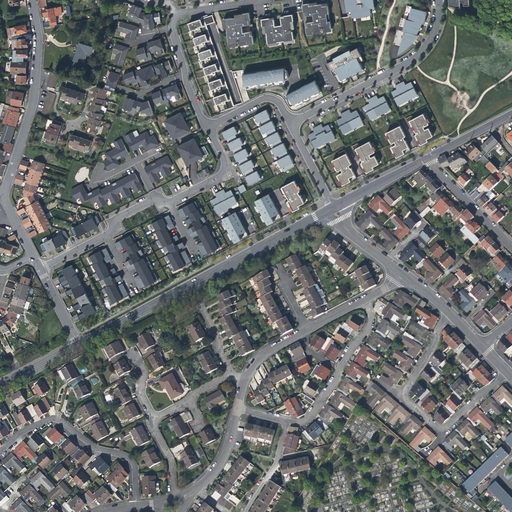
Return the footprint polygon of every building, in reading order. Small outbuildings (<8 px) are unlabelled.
[(38,0),(39,4),(40,8),(47,7),(45,0),(38,0)] [(345,0),(347,11),(352,10),(353,16),(371,13),(370,8),(375,7),(373,0),(345,0)] [(449,0),(449,2),(449,6),(456,7),(460,9),(460,6),(460,2),(463,2),(464,6),(470,6),(470,3),(469,1),(469,0),(449,0)] [(323,30),(331,29),(330,21),(328,21),(327,14),(329,14),(327,3),(317,4),(309,6),(309,3),(302,4),(303,12),(305,12),(306,16),(313,15),(314,22),(307,23),(308,27),(306,27),(307,35),(314,34),(313,32),(321,30),(323,30)] [(132,5),(128,17),(136,21),(141,22),(145,22),(144,15),(144,13),(140,12),(142,9),(132,5)] [(392,46),(400,48),(404,31),(405,32),(408,20),(411,20),(414,8),(417,9),(417,8),(414,7),(412,7),(407,5),(403,18),(401,18),(398,30),(397,29),(392,46)] [(46,23),(42,23),(43,27),(51,26),(57,25),(55,16),(60,15),(62,13),(61,7),(44,10),(44,15),(46,14),(46,16),(47,17),(45,17),(46,23)] [(421,26),(422,23),(424,24),(425,22),(425,21),(426,18),(426,14),(427,12),(417,9),(414,8),(411,20),(408,20),(405,32),(404,31),(400,48),(403,52),(404,51),(405,50),(406,49),(408,48),(410,46),(413,43),(414,42),(414,41),(416,39),(418,37),(419,35),(417,35),(418,32),(419,30),(420,28),(421,26)] [(160,21),(159,13),(144,15),(145,22),(145,24),(150,24),(150,29),(155,29),(154,22),(156,22),(160,21)] [(227,32),(229,45),(237,44),(240,43),(247,42),(247,45),(254,44),(253,35),(251,36),(250,32),(243,33),(242,26),(249,25),(249,21),(250,21),(249,13),(242,14),(243,16),(235,18),(232,18),(225,19),(226,29),(227,29),(227,32)] [(212,15),(189,23),(192,31),(198,49),(202,62),(207,77),(211,89),(216,103),(219,112),(234,107),(231,99),(226,84),(221,69),(216,54),(212,43),(208,30),(206,25),(215,22),(212,15)] [(267,36),(268,44),(278,42),(284,41),(294,40),(293,31),(292,32),(292,29),(291,22),(293,21),(292,15),(284,16),(285,18),(281,18),(282,25),(278,26),(275,26),(274,19),(270,20),(270,18),(262,19),(263,26),(265,26),(266,33),(267,33),(267,36)] [(13,37),(19,36),(20,36),(20,34),(23,34),(22,32),(26,32),(26,29),(25,26),(29,25),(29,22),(19,23),(20,26),(17,27),(10,28),(12,37),(13,37)] [(137,33),(139,27),(121,22),(118,31),(127,34),(125,38),(134,41),(137,33)] [(57,25),(51,26),(43,27),(43,28),(44,31),(44,34),(47,34),(49,36),(49,35),(52,33),(52,31),(58,30),(57,25)] [(13,46),(13,49),(17,48),(17,47),(28,47),(28,43),(28,41),(26,39),(32,38),(31,34),(13,37),(13,40),(9,40),(9,47),(13,46)] [(149,49),(150,54),(154,53),(154,51),(157,50),(159,55),(165,53),(160,39),(156,40),(147,43),(148,46),(149,49)] [(77,47),(73,61),(84,64),(87,54),(92,56),(93,52),(94,53),(95,49),(94,49),(95,48),(79,43),(79,44),(77,47)] [(127,51),(129,48),(115,44),(112,53),(116,54),(113,63),(123,66),(127,51)] [(152,59),(150,54),(149,49),(145,50),(144,47),(136,50),(139,60),(144,59),(145,61),(152,59)] [(28,53),(28,48),(23,48),(22,50),(15,50),(15,61),(30,62),(31,58),(27,58),(28,53)] [(360,53),(357,48),(346,54),(328,63),(330,69),(333,67),(336,73),(337,72),(341,80),(346,77),(347,79),(350,78),(349,76),(352,75),(355,73),(356,75),(359,73),(358,72),(363,69),(359,61),(361,60),(357,55),(360,53)] [(172,68),(169,60),(154,66),(157,74),(161,73),(163,78),(167,77),(165,70),(168,69),(172,68)] [(12,73),(18,75),(26,76),(26,69),(27,63),(18,63),(17,61),(15,61),(13,61),(12,70),(12,73)] [(151,65),(137,71),(141,81),(143,86),(147,85),(146,80),(152,77),(150,73),(154,72),(151,65)] [(285,68),(285,67),(243,74),(245,87),(251,86),(257,85),(265,84),(271,82),(280,81),(285,80),(287,79),(288,79),(288,78),(289,78),(289,77),(287,70),(286,70),(285,68)] [(141,81),(137,71),(137,70),(123,75),(126,84),(132,82),(136,80),(137,83),(141,81)] [(115,88),(120,74),(110,71),(105,88),(114,91),(115,88)] [(27,76),(26,76),(18,75),(17,83),(26,84),(27,80),(27,76)] [(294,105),(296,104),(304,100),(314,95),(321,92),(315,80),(286,94),(287,96),(288,97),(287,98),(289,104),(290,105),(291,105),(292,106),(292,105),(294,105)] [(398,104),(417,94),(411,82),(407,84),(408,86),(406,86),(404,81),(395,86),(397,89),(398,91),(396,92),(395,90),(392,92),(398,104)] [(164,92),(167,100),(171,98),(173,101),(182,98),(176,84),(170,87),(163,89),(164,92)] [(13,97),(23,99),(24,95),(24,93),(19,92),(19,89),(10,87),(10,90),(9,90),(8,95),(8,96),(13,97)] [(65,100),(71,102),(75,90),(72,89),(70,89),(65,87),(62,96),(66,97),(65,100)] [(105,90),(96,87),(94,92),(94,93),(93,94),(93,96),(95,97),(104,100),(106,95),(110,96),(111,92),(105,90)] [(77,91),(75,90),(71,102),(77,104),(78,101),(82,102),(85,93),(79,92),(78,91),(77,91)] [(167,100),(164,92),(161,93),(160,91),(152,94),(156,104),(160,102),(161,105),(168,102),(167,100)] [(371,119),(390,108),(384,96),(380,98),(381,100),(379,100),(376,95),(368,100),(369,102),(370,105),(369,106),(368,104),(364,106),(371,119)] [(22,102),(23,99),(13,97),(8,96),(7,102),(12,104),(21,106),(22,102)] [(107,101),(105,100),(104,100),(95,97),(94,99),(94,100),(93,103),(91,107),(101,110),(102,106),(105,107),(107,101)] [(145,102),(142,103),(138,102),(138,104),(134,103),(135,100),(126,98),(123,108),(128,109),(127,112),(134,114),(136,110),(146,113),(147,116),(153,114),(148,101),(145,102)] [(4,123),(6,124),(15,127),(19,117),(20,112),(19,112),(20,109),(6,104),(4,108),(3,108),(0,117),(5,119),(4,123)] [(100,113),(101,110),(91,107),(90,112),(89,113),(88,116),(90,117),(101,120),(103,114),(100,113)] [(255,116),(258,122),(270,116),(268,113),(266,110),(255,116)] [(343,133),(363,123),(356,110),(353,112),(353,114),(352,115),(349,110),(340,114),(342,118),(343,119),(341,120),(341,118),(337,120),(343,133)] [(188,127),(180,112),(165,120),(174,139),(190,131),(188,127)] [(429,124),(423,113),(413,119),(411,115),(405,118),(413,132),(415,131),(417,134),(412,136),(418,146),(424,143),(428,141),(427,139),(433,136),(429,128),(425,130),(424,127),(429,124)] [(103,121),(101,120),(90,117),(89,119),(89,121),(87,126),(91,128),(89,133),(96,135),(98,130),(96,129),(97,126),(101,127),(103,121)] [(48,126),(46,132),(58,135),(59,133),(60,131),(62,123),(53,120),(53,121),(48,119),(46,125),(48,126)] [(273,124),(272,121),(260,127),(264,133),(275,127),(273,124)] [(406,136),(398,122),(392,125),(394,129),(386,133),(392,143),(395,142),(396,144),(391,147),(397,157),(405,153),(411,150),(404,137),(406,136)] [(5,142),(3,146),(12,149),(13,144),(10,143),(13,135),(15,127),(6,124),(1,141),(5,142)] [(315,147),(335,137),(329,125),(325,127),(326,128),(325,128),(324,129),(321,124),(313,129),(315,133),(314,134),(313,133),(309,135),(315,147)] [(226,139),(235,134),(237,133),(234,126),(222,132),(225,138),(226,139)] [(57,138),(58,135),(46,132),(44,138),(47,138),(46,142),(55,145),(56,142),(57,140),(57,138)] [(125,136),(132,151),(136,149),(144,145),(146,150),(153,146),(158,144),(153,136),(149,137),(147,132),(135,139),(132,133),(125,136)] [(279,135),(278,132),(266,138),(270,144),(281,138),(279,135)] [(237,139),(235,134),(226,139),(229,143),(237,139)] [(73,148),(78,150),(82,138),(79,137),(78,137),(72,135),(69,144),(73,145),(73,148)] [(480,147),(484,152),(486,153),(487,154),(494,147),(497,150),(501,146),(498,144),(492,136),(489,139),(480,147)] [(232,150),(241,145),(243,144),(240,137),(237,139),(229,143),(228,143),(230,147),(232,150)] [(84,139),(82,138),(78,150),(84,152),(85,149),(89,150),(92,141),(87,140),(86,139),(85,139),(84,139)] [(125,155),(128,153),(121,139),(114,143),(117,149),(105,155),(108,160),(104,162),(108,171),(114,168),(119,165),(116,159),(125,155)] [(192,139),(178,146),(188,165),(202,157),(198,149),(192,139)] [(375,152),(370,141),(359,146),(357,143),(352,146),(359,160),(362,159),(363,161),(359,164),(364,174),(370,171),(374,169),(373,167),(379,164),(375,156),(371,157),(370,155),(375,152)] [(286,147),(283,143),(272,149),(276,156),(287,150),(286,147)] [(243,150),(241,145),(232,150),(235,154),(243,150)] [(468,151),(467,150),(463,153),(472,162),(481,153),(474,146),(468,151)] [(237,161),(238,161),(246,156),(249,155),(245,148),(243,150),(235,154),(234,154),(235,157),(237,161)] [(352,164),(344,150),(338,153),(340,156),(332,160),(338,171),(341,169),(343,172),(338,175),(343,185),(351,181),(357,178),(351,167),(351,168),(350,165),(352,164)] [(292,159),(289,154),(278,160),(282,168),(293,162),(292,159)] [(438,159),(440,165),(443,168),(450,165),(452,170),(456,168),(458,168),(460,167),(461,165),(467,162),(458,154),(447,159),(445,155),(443,156),(438,159)] [(484,155),(479,159),(484,164),(488,161),(484,155)] [(150,165),(144,168),(152,183),(159,179),(156,173),(160,171),(164,177),(170,173),(167,167),(171,165),(167,156),(161,160),(150,165)] [(249,161),(246,156),(238,161),(240,165),(249,161)] [(243,172),(244,172),(252,167),(254,166),(251,160),(249,161),(240,165),(241,168),(243,172)] [(32,164),(31,168),(43,171),(45,164),(33,161),(32,164)] [(506,162),(498,170),(500,173),(505,170),(511,178),(511,163),(509,166),(506,162)] [(488,173),(491,175),(497,170),(490,163),(484,168),(488,173)] [(464,186),(470,181),(466,177),(468,175),(471,172),(471,171),(475,167),(473,166),(458,180),(461,183),(464,186)] [(254,172),(252,167),(244,172),(246,176),(254,172)] [(41,178),(43,171),(31,168),(30,171),(29,174),(41,178)] [(257,171),(245,178),(246,180),(249,186),(261,179),(257,171)] [(421,189),(425,185),(432,179),(429,176),(426,173),(425,175),(422,171),(413,180),(421,189)] [(142,188),(135,173),(131,175),(120,180),(109,186),(100,190),(99,189),(96,190),(88,195),(84,187),(83,184),(71,190),(76,199),(80,197),(82,202),(90,198),(92,203),(97,201),(100,207),(107,204),(105,200),(110,197),(113,203),(120,200),(117,194),(121,192),(124,198),(131,194),(128,188),(132,186),(135,192),(142,188)] [(39,186),(41,178),(29,174),(28,178),(26,182),(39,186)] [(494,179),(491,175),(482,184),(486,188),(494,179)] [(436,183),(432,179),(425,185),(434,194),(438,190),(440,188),(436,183)] [(498,183),(494,179),(486,188),(489,191),(490,191),(498,183)] [(300,191),(295,180),(279,189),(284,199),(288,197),(289,200),(284,202),(290,213),(296,210),(300,208),(299,206),(305,202),(301,195),(300,195),(298,192),(300,191)] [(36,193),(39,186),(26,182),(25,185),(24,189),(34,192),(36,193)] [(467,193),(470,196),(480,186),(478,183),(467,193)] [(243,184),(238,188),(240,194),(247,191),(243,184)] [(431,196),(433,198),(435,200),(438,203),(444,197),(442,194),(440,193),(445,188),(443,186),(440,188),(438,190),(434,194),(431,196)] [(33,195),(34,192),(24,189),(23,193),(25,193),(24,196),(25,198),(29,205),(36,201),(33,195)] [(218,212),(237,202),(231,190),(229,191),(227,192),(228,193),(226,194),(224,189),(215,194),(218,199),(216,199),(215,198),(214,199),(211,200),(218,212)] [(385,195),(380,199),(387,206),(396,197),(389,190),(385,195)] [(274,205),(269,194),(255,201),(261,211),(262,211),(263,214),(262,215),(268,225),(274,221),(281,218),(276,207),(275,207),(274,205)] [(501,194),(487,208),(484,210),(487,214),(491,218),(497,212),(495,211),(496,209),(493,206),(503,196),(501,194)] [(390,209),(387,206),(380,199),(376,195),(372,200),(367,204),(374,210),(378,206),(385,214),(390,209)] [(490,199),(488,197),(486,195),(477,203),(482,208),(484,205),(486,203),(490,199)] [(448,200),(444,197),(438,203),(436,205),(433,207),(442,216),(444,215),(449,210),(453,206),(448,200)] [(28,209),(30,213),(42,207),(38,200),(36,201),(29,205),(27,206),(28,209)] [(179,213),(182,218),(189,214),(197,210),(195,207),(198,206),(195,201),(178,210),(179,213)] [(453,205),(453,206),(449,210),(451,212),(455,216),(453,217),(452,219),(455,221),(464,212),(461,208),(458,205),(455,207),(453,205)] [(32,216),(34,220),(45,214),(42,207),(30,213),(32,216)] [(419,215),(421,217),(422,218),(430,210),(427,207),(419,215)] [(187,225),(193,222),(202,217),(200,214),(204,212),(201,208),(197,210),(189,214),(191,217),(191,218),(185,221),(187,225)] [(495,221),(497,223),(504,217),(502,214),(505,211),(504,210),(505,209),(504,208),(492,219),(495,221)] [(368,222),(369,221),(377,228),(381,224),(368,210),(353,224),(360,230),(365,225),(368,222)] [(411,212),(412,213),(418,220),(421,217),(419,215),(414,210),(411,212)] [(461,218),(467,224),(471,220),(474,217),(470,214),(466,210),(464,212),(455,221),(457,224),(461,220),(460,219),(461,218)] [(242,239),(248,236),(243,225),(241,223),(242,223),(236,212),(223,219),(228,229),(229,229),(231,232),(230,232),(235,243),(242,239)] [(403,219),(401,222),(408,230),(411,227),(411,228),(416,224),(419,221),(418,220),(412,213),(404,220),(403,219)] [(48,220),(45,214),(34,220),(35,223),(37,226),(48,220)] [(156,228),(157,231),(173,223),(171,220),(168,215),(151,224),(153,229),(156,228)] [(71,226),(70,229),(73,236),(78,234),(79,237),(82,235),(94,229),(97,227),(97,225),(100,223),(96,216),(74,227),(71,226)] [(188,230),(190,234),(203,227),(201,224),(206,221),(203,216),(202,217),(193,222),(194,224),(195,226),(188,230)] [(393,232),(390,235),(397,242),(400,240),(399,239),(405,234),(408,230),(401,222),(395,216),(390,221),(398,229),(393,233),(393,232)] [(467,224),(460,230),(474,245),(478,241),(473,235),(480,228),(476,224),(476,225),(474,223),(476,220),(474,217),(471,220),(467,224)] [(52,227),(48,220),(37,226),(38,229),(40,233),(51,227),(52,227)] [(174,227),(173,223),(157,231),(156,231),(160,239),(169,234),(168,232),(167,230),(174,227)] [(200,236),(201,237),(210,233),(206,225),(203,227),(190,234),(192,238),(199,234),(200,236)] [(381,227),(373,234),(376,237),(379,233),(387,241),(382,245),(386,249),(388,252),(394,246),(397,242),(390,235),(384,229),(381,227)] [(419,236),(420,237),(426,243),(434,235),(434,236),(437,233),(430,227),(427,229),(427,228),(426,228),(423,231),(419,236)] [(62,234),(39,245),(43,252),(47,250),(48,252),(49,252),(63,245),(67,243),(66,240),(69,238),(65,231),(62,230),(62,234)] [(197,244),(199,248),(214,240),(212,237),(216,236),(213,231),(210,233),(201,237),(202,239),(203,241),(197,244)] [(116,247),(119,251),(126,247),(134,243),(132,241),(135,239),(132,234),(115,244),(116,247)] [(170,236),(169,234),(160,239),(157,241),(160,245),(162,244),(164,247),(173,242),(179,239),(177,235),(171,238),(170,236)] [(487,250),(488,250),(494,243),(491,239),(488,237),(486,239),(483,236),(478,241),(487,250)] [(420,237),(417,239),(424,247),(427,244),(426,243),(420,237)] [(221,247),(217,239),(214,240),(199,248),(201,251),(203,256),(221,247)] [(324,252),(325,251),(331,243),(328,241),(325,239),(318,248),(324,252)] [(417,239),(414,242),(422,249),(424,247),(417,239)] [(124,258),(130,255),(139,250),(137,247),(141,245),(138,241),(134,243),(126,247),(127,249),(128,251),(122,255),(124,258)] [(333,241),(331,243),(325,251),(331,255),(336,248),(338,245),(336,244),(333,241)] [(174,244),(173,242),(164,247),(163,248),(165,252),(170,250),(171,253),(177,250),(184,246),(182,242),(175,246),(174,244)] [(414,242),(412,244),(419,252),(422,249),(414,242)] [(13,246),(6,243),(4,251),(16,255),(18,247),(13,246)] [(413,255),(420,262),(423,259),(425,257),(419,252),(412,244),(411,243),(402,252),(403,253),(400,256),(407,263),(409,260),(408,259),(411,256),(413,255)] [(496,248),(497,247),(494,243),(488,250),(495,257),(500,252),(498,250),(496,248)] [(436,244),(429,251),(436,259),(443,252),(436,244)] [(93,261),(94,264),(110,256),(108,252),(105,248),(88,257),(90,262),(93,261)] [(340,250),(336,248),(331,255),(330,257),(336,261),(340,254),(342,252),(340,250)] [(125,263),(127,267),(140,260),(138,257),(143,254),(140,250),(139,250),(130,255),(131,257),(132,259),(125,263)] [(178,252),(177,250),(171,253),(165,256),(168,261),(170,259),(172,262),(187,255),(185,251),(179,254),(178,252)] [(343,257),(340,254),(336,261),(334,263),(339,268),(346,259),(343,257)] [(451,264),(453,267),(456,264),(461,260),(458,257),(453,261),(446,254),(438,261),(446,269),(450,265),(451,264)] [(189,258),(187,255),(172,262),(169,264),(173,271),(191,262),(189,258)] [(286,263),(288,267),(298,261),(294,255),(284,260),(286,263)] [(111,260),(110,256),(94,264),(93,264),(97,272),(106,267),(105,265),(104,263),(111,260)] [(494,261),(502,269),(509,263),(505,259),(504,258),(502,260),(499,256),(494,261)] [(137,269),(138,271),(147,266),(143,258),(140,260),(127,267),(129,271),(136,267),(137,269)] [(349,261),(346,259),(339,268),(345,272),(352,263),(349,261)] [(425,261),(423,259),(420,262),(416,266),(418,269),(422,264),(429,272),(425,276),(431,282),(436,278),(440,274),(427,260),(425,261)] [(301,268),(298,261),(288,267),(289,269),(291,273),(294,272),(301,268)] [(507,283),(509,282),(511,279),(511,265),(511,266),(509,263),(502,269),(505,272),(501,276),(507,283)] [(134,278),(136,282),(151,274),(149,271),(153,269),(150,264),(147,266),(138,271),(139,272),(140,274),(134,278)] [(308,264),(301,268),(294,272),(295,275),(297,278),(307,273),(311,271),(308,264)] [(96,311),(72,265),(62,270),(64,273),(65,275),(58,279),(62,286),(69,283),(70,285),(72,288),(65,292),(67,296),(74,292),(75,295),(78,301),(80,303),(73,307),(75,310),(82,307),(83,310),(84,312),(78,316),(80,319),(96,311)] [(353,272),(357,278),(367,272),(366,270),(364,266),(353,272)] [(108,269),(106,267),(97,272),(94,274),(97,278),(99,277),(101,280),(110,275),(116,272),(114,268),(108,271),(108,269)] [(463,267),(456,274),(463,282),(471,274),(463,267)] [(257,281),(258,283),(266,278),(269,277),(267,273),(265,270),(250,279),(253,284),(257,281)] [(22,279),(21,284),(29,287),(33,275),(25,272),(22,279)] [(158,280),(154,272),(151,274),(136,282),(138,285),(140,289),(158,280)] [(355,287),(360,284),(371,279),(369,276),(367,272),(357,278),(352,281),(355,287)] [(310,279),(307,273),(297,278),(299,281),(300,284),(310,279)] [(440,288),(449,297),(454,292),(450,288),(457,280),(461,284),(463,282),(456,274),(454,275),(454,276),(453,276),(442,286),(440,288)] [(111,277),(110,275),(101,280),(100,281),(102,285),(107,283),(108,286),(114,283),(121,279),(119,275),(112,279),(111,277)] [(268,282),(266,278),(258,283),(255,284),(259,290),(268,286),(269,285),(268,282)] [(314,285),(310,279),(300,284),(302,287),(304,290),(314,285)] [(373,282),(371,279),(360,284),(363,291),(374,285),(373,282)] [(479,283),(474,288),(482,296),(485,293),(487,291),(486,290),(489,287),(482,280),(479,283)] [(115,285),(114,283),(108,286),(102,289),(105,294),(108,292),(109,295),(124,288),(122,284),(116,286),(115,285)] [(31,288),(29,287),(21,284),(19,284),(18,286),(16,291),(29,294),(31,288)] [(314,285),(304,290),(301,292),(303,295),(304,298),(318,291),(315,284),(314,285)] [(270,290),(268,286),(259,290),(257,291),(261,297),(268,293),(271,292),(270,290)] [(126,291),(124,288),(109,295),(106,297),(110,304),(128,295),(126,291)] [(469,293),(467,295),(474,303),(477,300),(478,301),(481,298),(482,296),(474,288),(470,293),(469,293)] [(475,303),(474,303),(467,295),(462,291),(462,290),(459,293),(456,290),(454,292),(449,297),(451,300),(457,295),(464,302),(460,306),(466,312),(470,308),(475,303)] [(26,302),(29,294),(16,291),(15,296),(14,298),(26,302)] [(217,299),(219,303),(228,298),(233,296),(231,291),(227,292),(227,291),(216,297),(217,299)] [(318,291),(304,298),(306,301),(308,304),(322,297),(318,291)] [(396,298),(391,306),(400,311),(402,308),(401,307),(404,302),(413,307),(416,302),(400,292),(396,298)] [(511,294),(509,292),(501,300),(503,301),(509,308),(511,305),(511,294)] [(270,296),(268,293),(261,297),(258,299),(262,305),(272,300),(270,296)] [(325,303),(322,297),(308,304),(309,307),(311,310),(318,307),(325,303)] [(24,309),(26,302),(14,298),(13,300),(12,305),(24,309)] [(232,305),(228,298),(219,303),(217,305),(218,308),(220,311),(229,306),(232,305)] [(273,303),(272,300),(262,305),(265,311),(275,306),(273,303)] [(500,305),(495,310),(503,318),(507,314),(508,313),(511,316),(511,314),(511,310),(509,308),(503,301),(500,303),(500,305)] [(404,314),(400,311),(391,306),(388,304),(384,309),(381,314),(382,315),(380,319),(381,319),(394,328),(396,324),(389,319),(392,314),(401,320),(404,314)] [(22,316),(24,309),(12,305),(10,310),(10,312),(18,314),(22,316)] [(232,313),(229,306),(220,311),(218,312),(219,316),(221,319),(229,314),(232,313)] [(277,309),(275,306),(265,311),(268,318),(278,312),(277,309)] [(322,314),(318,307),(311,310),(308,312),(311,315),(312,319),(322,314)] [(435,324),(438,319),(418,307),(417,310),(415,313),(417,315),(418,314),(427,320),(423,325),(420,323),(418,326),(427,332),(429,329),(431,330),(435,324)] [(474,320),(478,325),(490,313),(486,310),(483,312),(478,316),(474,320)] [(501,320),(503,318),(495,310),(490,314),(493,317),(491,320),(496,325),(501,320)] [(14,324),(18,314),(10,312),(9,315),(8,318),(4,320),(9,329),(13,327),(12,326),(14,324)] [(280,315),(278,312),(268,318),(272,324),(274,322),(282,318),(280,315)] [(496,326),(496,325),(491,320),(493,317),(490,314),(490,313),(478,325),(480,327),(484,323),(492,330),(496,326)] [(233,321),(229,314),(221,319),(218,320),(220,323),(222,326),(233,321)] [(284,317),(282,318),(274,322),(278,329),(288,323),(286,320),(284,317)] [(343,324),(341,327),(351,333),(353,330),(356,332),(360,326),(361,323),(353,317),(347,326),(343,324)] [(398,330),(394,328),(381,319),(379,324),(375,330),(375,331),(374,334),(382,339),(384,336),(382,335),(385,329),(394,335),(398,330)] [(10,332),(9,329),(4,320),(2,321),(0,322),(0,327),(4,335),(10,332)] [(236,326),(233,321),(222,326),(224,329),(225,332),(236,326)] [(195,341),(205,336),(200,328),(197,322),(187,327),(195,341)] [(289,327),(288,323),(278,329),(281,335),(291,330),(289,327)] [(414,339),(412,342),(420,347),(427,338),(430,333),(427,332),(418,326),(413,323),(410,329),(418,334),(415,339),(414,339)] [(239,333),(236,326),(225,332),(227,335),(229,339),(231,337),(239,333)] [(349,336),(351,333),(341,327),(339,330),(333,339),(342,344),(346,339),(348,335),(349,336)] [(451,345),(459,338),(455,334),(454,332),(453,333),(448,328),(443,333),(445,336),(443,337),(451,345)] [(245,330),(239,333),(231,337),(233,341),(234,344),(246,338),(248,336),(245,330)] [(146,349),(148,352),(155,348),(147,332),(137,337),(142,345),(144,350),(146,349)] [(389,344),(382,339),(374,334),(373,333),(370,339),(365,347),(373,353),(375,350),(374,349),(377,343),(386,349),(389,344)] [(322,352),(323,351),(329,343),(325,340),(325,342),(316,336),(310,345),(315,348),(319,351),(319,350),(322,352)] [(249,344),(246,338),(234,344),(236,347),(238,350),(249,344)] [(404,352),(402,355),(411,361),(413,358),(415,359),(418,353),(422,348),(420,347),(412,342),(406,338),(402,343),(411,349),(407,354),(404,352)] [(460,339),(459,338),(451,345),(456,350),(455,351),(457,354),(462,349),(457,344),(461,340),(460,339)] [(511,342),(507,338),(505,341),(504,340),(502,341),(497,347),(504,354),(511,347),(511,348),(511,342)] [(104,348),(111,362),(120,357),(118,353),(119,353),(122,351),(116,342),(104,348)] [(293,358),(295,361),(304,356),(302,353),(303,352),(298,343),(290,348),(294,357),(293,358)] [(340,350),(329,343),(323,351),(326,353),(326,354),(325,356),(333,361),(337,354),(340,350)] [(252,351),(249,344),(238,350),(240,353),(241,357),(252,351)] [(379,356),(373,353),(365,347),(363,346),(360,350),(356,357),(357,357),(355,360),(363,365),(365,362),(363,361),(367,356),(375,362),(379,356)] [(158,347),(155,348),(148,352),(150,356),(148,357),(151,363),(155,370),(165,364),(158,352),(160,351),(158,347)] [(468,350),(465,347),(462,349),(469,357),(472,354),(468,350)] [(459,357),(464,362),(469,357),(462,349),(457,354),(460,356),(459,357)] [(207,373),(216,368),(212,360),(208,351),(198,356),(207,373)] [(397,367),(395,370),(403,375),(405,372),(406,373),(409,367),(413,362),(411,361),(402,355),(397,352),(393,357),(402,363),(398,368),(397,367)] [(436,365),(433,368),(440,375),(443,372),(438,368),(445,361),(438,353),(434,357),(431,360),(436,365)] [(475,357),(472,354),(469,357),(477,365),(479,362),(475,357)] [(307,362),(304,356),(295,361),(301,373),(310,368),(307,362)] [(122,360),(120,357),(111,362),(119,376),(129,371),(125,364),(122,360)] [(469,367),(472,369),(477,365),(469,357),(464,362),(469,367)] [(361,368),(363,365),(355,360),(353,364),(361,368)] [(482,365),(479,362),(477,365),(484,372),(486,370),(483,368),(481,366),(482,365)] [(347,375),(345,379),(354,384),(356,381),(353,379),(356,373),(365,379),(368,373),(361,368),(353,364),(352,363),(349,367),(345,374),(347,375)] [(69,381),(71,385),(81,379),(82,379),(80,375),(77,377),(70,364),(57,372),(61,381),(65,379),(66,381),(67,382),(69,381)] [(400,379),(403,375),(395,370),(386,365),(383,370),(392,376),(388,381),(386,379),(384,383),(392,388),(394,385),(396,386),(400,379)] [(473,373),(477,378),(484,372),(477,365),(472,369),(475,372),(473,373)] [(321,366),(320,368),(317,366),(310,376),(313,378),(316,374),(324,380),(329,372),(326,369),(321,366)] [(284,368),(281,370),(287,380),(293,377),(287,367),(284,368)] [(437,378),(440,375),(433,368),(430,371),(428,369),(426,370),(421,376),(428,383),(435,376),(437,378)] [(278,372),(275,374),(280,384),(287,380),(281,370),(278,372)] [(491,376),(486,370),(484,372),(493,381),(494,380),(490,376),(491,376)] [(477,378),(483,384),(485,386),(488,385),(489,384),(493,381),(484,372),(477,378)] [(172,399),(182,393),(171,374),(158,381),(163,389),(165,388),(167,391),(172,399)] [(268,377),(270,380),(275,390),(281,387),(279,385),(280,384),(275,374),(272,375),(268,377)] [(461,378),(456,383),(464,392),(469,387),(468,387),(471,384),(464,377),(462,379),(461,378)] [(89,393),(81,379),(71,385),(74,391),(75,391),(76,393),(79,398),(89,393)] [(362,389),(354,384),(345,379),(342,384),(337,392),(345,398),(347,395),(346,394),(349,389),(358,394),(362,389)] [(264,384),(265,386),(269,393),(275,390),(270,380),(268,381),(264,384)] [(307,391),(304,395),(306,396),(307,397),(311,399),(313,395),(314,396),(316,392),(319,387),(307,380),(303,386),(306,388),(305,390),(307,391)] [(378,401),(380,404),(387,396),(385,393),(383,391),(372,381),(366,391),(368,393),(362,399),(367,403),(374,395),(379,400),(378,401)] [(34,387),(39,396),(44,393),(48,391),(43,382),(34,387)] [(452,394),(454,396),(459,401),(461,399),(459,396),(461,394),(464,392),(456,383),(451,388),(454,391),(452,394)] [(419,397),(421,400),(428,393),(426,390),(425,391),(418,384),(411,391),(416,397),(418,398),(419,397)] [(121,405),(131,400),(126,391),(123,385),(114,390),(121,405)] [(259,390),(260,392),(264,399),(270,396),(269,393),(265,386),(262,388),(259,390)] [(511,397),(502,388),(501,389),(511,400),(511,397)] [(511,406),(511,400),(501,389),(498,392),(493,396),(490,398),(491,399),(499,408),(502,406),(499,402),(503,398),(511,406)] [(218,408),(216,404),(226,399),(222,390),(215,394),(205,399),(212,411),(218,408)] [(16,406),(26,400),(20,391),(11,396),(13,401),(15,405),(16,406)] [(254,395),(256,401),(259,405),(265,402),(264,399),(260,392),(257,394),(254,395)] [(353,403),(345,398),(337,392),(334,397),(330,403),(329,402),(327,405),(337,412),(339,409),(337,408),(341,402),(349,408),(353,403)] [(431,395),(428,393),(421,400),(424,403),(421,405),(424,408),(428,412),(436,405),(429,397),(431,395)] [(390,412),(393,414),(399,407),(400,406),(395,401),(388,395),(387,396),(380,404),(375,410),(380,414),(387,406),(391,411),(390,412)] [(442,404),(445,407),(452,414),(453,415),(455,412),(454,411),(458,407),(461,404),(459,401),(454,396),(446,404),(444,402),(442,404)] [(307,397),(305,401),(312,405),(314,401),(311,399),(307,397)] [(41,400),(43,402),(46,408),(50,407),(45,398),(41,400)] [(287,407),(288,410),(298,405),(294,398),(285,404),(287,407)] [(503,412),(499,408),(491,399),(490,398),(484,403),(480,407),(481,408),(478,410),(485,418),(488,415),(486,414),(491,409),(498,416),(503,412)] [(48,411),(46,408),(43,402),(34,407),(32,403),(28,405),(34,415),(38,413),(39,416),(43,414),(48,411)] [(92,417),(94,420),(99,417),(100,417),(92,402),(80,408),(83,416),(86,420),(92,417)] [(129,420),(139,415),(135,408),(133,403),(123,408),(129,420)] [(26,409),(17,414),(22,423),(23,424),(29,420),(32,419),(31,417),(34,415),(28,405),(25,407),(26,409)] [(304,416),(298,405),(288,410),(291,415),(294,418),(299,418),(304,416)] [(343,416),(337,412),(327,405),(323,411),(318,419),(319,420),(327,427),(330,422),(327,421),(331,415),(340,421),(343,416)] [(403,422),(406,424),(413,416),(410,414),(409,415),(404,410),(400,406),(399,407),(393,414),(387,421),(392,425),(399,417),(404,421),(403,422)] [(450,417),(453,415),(452,414),(445,407),(437,414),(445,422),(450,417)] [(491,423),(485,418),(478,410),(477,409),(473,414),(468,418),(469,419),(466,422),(473,429),(476,427),(474,425),(479,421),(486,428),(491,423)] [(19,425),(22,423),(17,414),(17,413),(15,411),(12,413),(19,425)] [(193,419),(189,411),(171,421),(176,431),(180,438),(190,433),(184,423),(193,419)] [(413,426),(417,430),(412,436),(415,439),(423,430),(420,427),(423,424),(418,420),(413,416),(406,424),(401,430),(405,434),(413,426)] [(108,435),(99,417),(94,420),(90,422),(92,425),(91,426),(95,433),(99,440),(108,435)] [(324,429),(327,427),(319,420),(317,422),(312,426),(320,435),(325,430),(324,429)] [(1,423),(3,426),(6,431),(9,430),(4,421),(1,423)] [(480,436),(473,429),(466,422),(462,426),(457,431),(458,431),(455,433),(462,441),(465,439),(464,437),(468,433),(475,440),(480,436)] [(244,436),(252,437),(255,426),(250,425),(248,424),(244,436)] [(139,446),(149,441),(144,433),(140,425),(131,430),(139,446)] [(257,444),(258,442),(261,428),(259,427),(255,426),(252,437),(250,442),(257,444)] [(314,439),(320,435),(312,426),(308,429),(304,433),(310,441),(313,438),(314,439)] [(42,435),(44,438),(46,436),(53,443),(54,443),(61,435),(57,432),(54,428),(51,431),(48,428),(42,435)] [(200,433),(203,439),(204,438),(207,444),(216,439),(210,428),(204,431),(200,433)] [(265,444),(266,440),(269,430),(265,429),(261,428),(258,442),(265,444)] [(299,439),(300,436),(297,435),(298,428),(295,429),(292,428),(290,428),(288,435),(287,440),(298,442),(301,443),(301,440),(299,439)] [(429,432),(425,428),(423,430),(415,439),(410,445),(418,451),(420,449),(417,446),(426,437),(430,441),(434,436),(429,432)] [(272,430),(269,430),(266,440),(267,441),(266,445),(271,446),(275,431),(272,430)] [(468,447),(462,441),(455,433),(450,438),(446,442),(447,442),(444,445),(451,453),(454,450),(452,448),(457,444),(464,452),(468,447)] [(31,440),(26,445),(33,453),(36,450),(35,450),(43,443),(36,435),(31,440)] [(54,444),(56,445),(65,437),(62,435),(61,435),(54,443),(54,444)] [(52,446),(54,444),(54,443),(53,443),(46,436),(44,438),(52,446)] [(68,454),(68,453),(76,446),(73,443),(69,439),(67,440),(65,437),(56,445),(59,448),(61,446),(68,454)] [(296,449),(298,442),(287,440),(286,445),(284,454),(291,453),(292,448),(296,449)] [(33,464),(36,461),(39,458),(33,453),(26,445),(23,442),(18,446),(14,451),(16,453),(14,456),(20,463),(23,461),(19,457),(24,452),(31,460),(31,461),(33,464)] [(76,446),(68,453),(71,456),(79,449),(76,446)] [(148,465),(159,459),(156,453),(152,447),(142,453),(148,465)] [(430,457),(427,460),(435,467),(437,465),(435,462),(439,458),(447,466),(451,462),(438,448),(435,450),(429,456),(430,457)] [(500,448),(462,486),(468,493),(471,490),(472,490),(475,488),(473,486),(476,484),(478,485),(480,483),(479,482),(480,481),(482,479),(483,480),(487,476),(493,470),(499,464),(505,458),(507,456),(500,448)] [(82,451),(79,449),(71,456),(74,459),(75,457),(82,465),(90,458),(84,453),(83,451),(82,451)] [(186,461),(190,467),(198,463),(191,449),(182,454),(186,461)] [(27,470),(20,463),(14,456),(11,453),(6,458),(2,462),(4,464),(1,467),(2,467),(9,475),(11,472),(8,468),(12,464),(19,472),(21,475),(27,470)] [(43,454),(39,458),(36,461),(43,468),(51,462),(45,456),(43,454)] [(99,457),(88,468),(90,471),(91,470),(98,478),(109,467),(104,462),(99,457)] [(240,460),(238,462),(246,469),(251,464),(242,457),(240,460)] [(305,458),(301,459),(304,471),(310,470),(308,458),(305,458)] [(298,460),(294,460),(297,473),(304,471),(301,459),(298,460)] [(291,461),(287,462),(290,475),(297,473),(294,460),(291,461)] [(242,475),(246,469),(238,462),(236,465),(233,468),(242,475)] [(282,476),(290,475),(287,462),(284,463),(280,464),(282,476)] [(67,471),(61,465),(53,472),(60,479),(68,472),(67,471)] [(125,478),(127,476),(127,475),(123,471),(123,470),(118,465),(115,468),(117,470),(112,475),(120,483),(125,478)] [(15,481),(9,475),(2,467),(0,468),(0,486),(1,485),(0,484),(0,480),(3,478),(10,486),(15,481)] [(237,481),(242,475),(233,468),(231,471),(228,473),(237,481)] [(31,482),(29,485),(35,492),(38,489),(36,487),(40,483),(48,491),(47,491),(50,494),(55,489),(39,472),(34,477),(30,481),(31,482)] [(88,481),(82,474),(81,473),(73,480),(81,488),(86,483),(88,481)] [(233,486),(237,481),(228,473),(227,476),(224,478),(233,486)] [(118,485),(120,483),(112,475),(107,480),(110,483),(107,485),(114,492),(117,490),(115,488),(118,485)] [(144,494),(155,494),(154,482),(154,477),(143,477),(144,494)] [(234,486),(233,486),(224,478),(222,481),(220,484),(230,492),(234,486)] [(269,484),(267,487),(277,494),(281,488),(279,487),(271,481),(269,484)] [(494,481),(486,488),(508,511),(511,511),(511,499),(509,496),(503,490),(495,482),(494,481)] [(58,487),(55,489),(50,494),(48,496),(53,501),(60,493),(65,498),(71,492),(62,483),(58,487)] [(225,497),(230,492),(220,484),(218,487),(215,489),(225,497)] [(44,501),(35,492),(29,485),(24,489),(19,493),(23,497),(20,500),(28,507),(30,505),(25,500),(30,496),(37,503),(36,504),(39,507),(44,501)] [(103,487),(99,492),(106,499),(110,496),(114,492),(107,485),(104,488),(103,487)] [(273,500),(277,494),(267,487),(265,490),(263,493),(273,500)] [(8,498),(0,489),(0,498),(1,500),(0,501),(0,505),(0,506),(8,498)] [(89,491),(86,494),(93,501),(96,499),(101,504),(104,501),(106,499),(99,492),(94,496),(89,491)] [(270,505),(273,500),(263,493),(261,496),(259,499),(270,505)] [(86,494),(83,496),(90,503),(90,504),(93,501),(86,494)] [(89,504),(90,503),(83,496),(80,499),(78,496),(72,501),(80,509),(85,504),(87,506),(89,504)] [(31,511),(28,507),(20,500),(19,499),(14,504),(10,508),(12,509),(9,511),(17,511),(20,510),(22,511),(31,511)] [(266,511),(270,505),(259,499),(257,502),(255,505),(266,511)] [(76,511),(78,511),(80,509),(72,501),(67,505),(64,502),(62,505),(69,511),(71,509),(73,511),(76,511)] [(203,507),(202,508),(206,511),(212,511),(215,509),(206,502),(203,507)]
